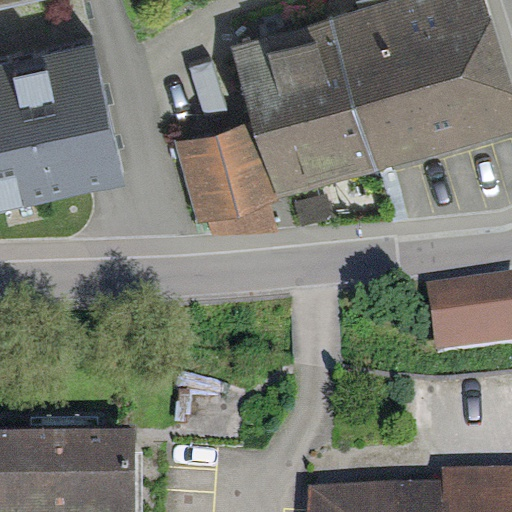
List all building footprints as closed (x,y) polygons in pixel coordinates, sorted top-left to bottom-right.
[(475,0),(346,0),(315,9),(359,163),(510,119),(475,0)] [(315,9),(218,37),(263,191),(359,163),(315,9)] [(77,28),(0,50),(0,199),(105,168),(118,164),(77,28)] [(236,118),(168,135),(198,229),(267,219),(236,118)] [(511,274),(418,288),(427,356),(511,344),(511,274)] [(136,511),(136,448),(0,450),(0,511),(136,511)] [(511,511),(511,477),(431,478),(431,494),(430,511),(511,511)] [(430,511),(431,494),(313,494),(295,494),(295,511),(430,511)]
